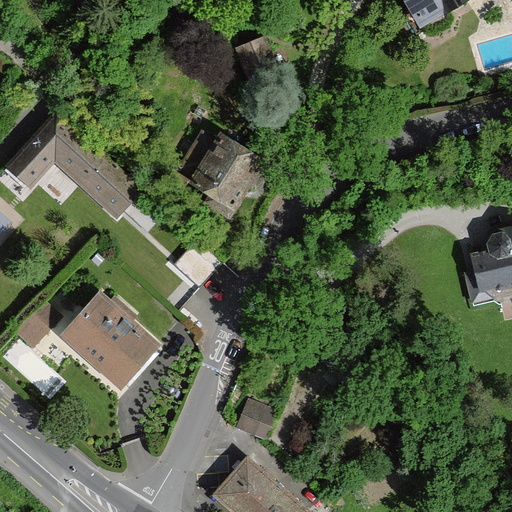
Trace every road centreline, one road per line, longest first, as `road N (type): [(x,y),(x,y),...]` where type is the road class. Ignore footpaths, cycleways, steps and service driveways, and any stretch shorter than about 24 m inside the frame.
road 1 (residential): [(151,511),(228,329),(293,208),(332,175),(391,146),(511,113)]
road 2 (unknown): [(273,245),(328,282),(358,286),(379,254),(411,228),(506,211)]
road 3 (residential): [(0,145),(133,0)]
road 4 (secondary): [(108,511),(0,420)]
